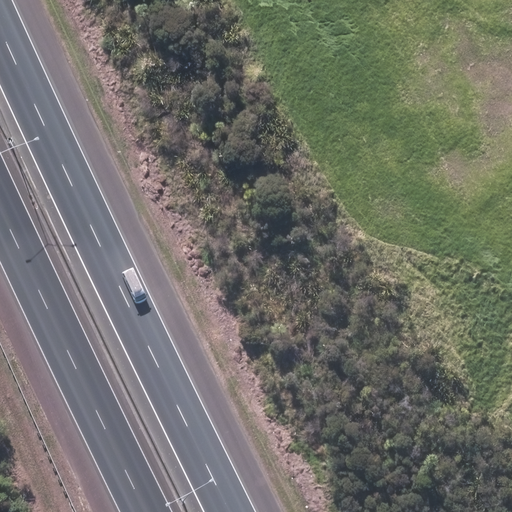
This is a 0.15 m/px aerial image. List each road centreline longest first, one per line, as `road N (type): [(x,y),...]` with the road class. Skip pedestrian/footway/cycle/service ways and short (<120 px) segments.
road 1 (motorway): [(0,25),(91,237),(237,511)]
road 2 (motorway): [(145,511),(0,215)]
